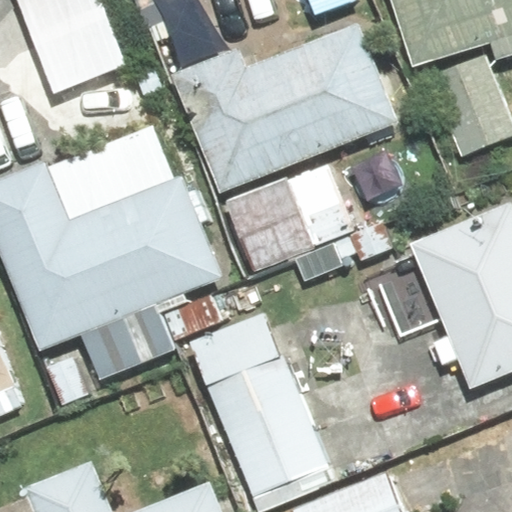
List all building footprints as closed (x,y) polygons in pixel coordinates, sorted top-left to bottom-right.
[(32,0),(46,39),(125,12),(121,0),(32,0)] [(511,0),(411,0),(433,62),(511,34),(511,0)] [(407,117),(375,21),(259,59),(254,45),(197,63),(234,174),(407,117)] [(447,75),(474,155),(511,141),(511,58),(510,54),(447,75)] [(236,187),(264,265),(376,226),(349,148),(236,187)] [(0,211),(46,343),(244,275),(206,167),(89,207),(69,149),(0,172),(0,211)] [(511,209),(431,238),(483,385),(511,374),(511,209)] [(288,306),(199,337),(254,496),(343,465),(288,306)] [(8,321),(0,323),(0,420),(38,407),(8,321)] [(106,452),(0,494),(0,511),(242,511),(224,467),(127,506),(106,452)] [(426,511),(411,467),(304,505),(306,511),(426,511)]
